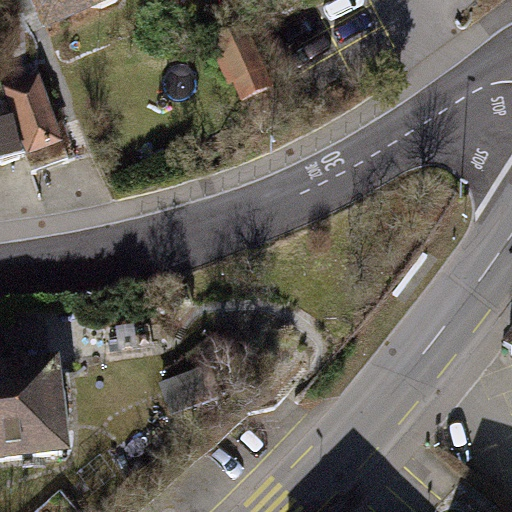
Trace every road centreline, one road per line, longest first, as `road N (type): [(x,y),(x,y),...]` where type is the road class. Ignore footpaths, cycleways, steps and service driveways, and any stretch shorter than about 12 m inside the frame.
road 1 (tertiary): [(511,78),(377,155),(230,223),(104,259),(0,270)]
road 2 (tertiary): [(511,242),(290,511)]
